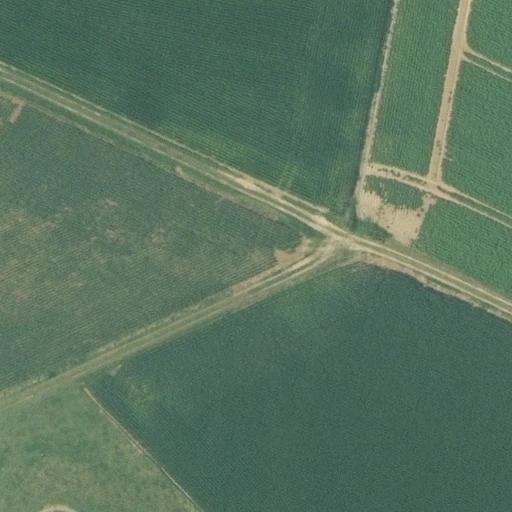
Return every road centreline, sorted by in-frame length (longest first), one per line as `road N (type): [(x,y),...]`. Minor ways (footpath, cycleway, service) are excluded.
road 1 (track): [(511,314),(0,72)]
road 2 (track): [(346,236),(319,261),(0,406)]
